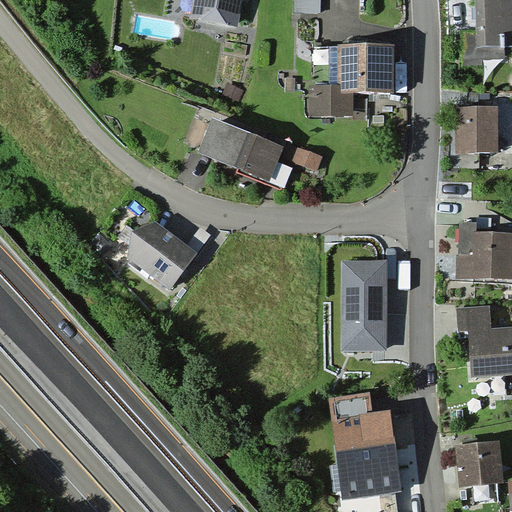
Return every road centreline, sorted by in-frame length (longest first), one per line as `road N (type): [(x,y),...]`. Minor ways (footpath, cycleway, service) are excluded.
road 1 (residential): [(416,211),(288,219),(226,213),(158,191),(92,134),(0,25)]
road 2 (residential): [(416,211),(435,511)]
road 3 (motorway): [(198,511),(0,286)]
road 4 (residential): [(419,0),(425,85),(416,211)]
road 5 (motorway): [(0,373),(122,511)]
